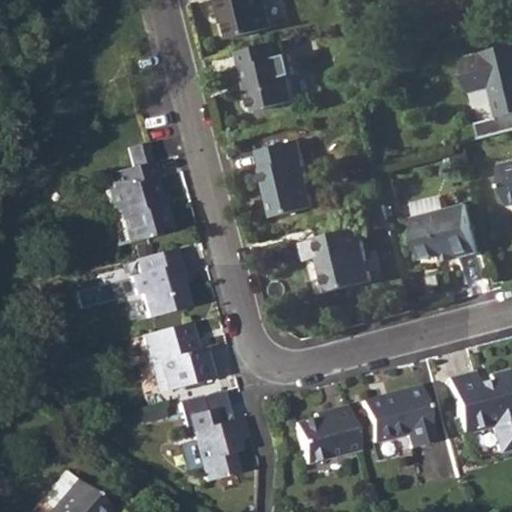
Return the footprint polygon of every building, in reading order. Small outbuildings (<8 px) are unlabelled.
[(265,0),(215,0),(219,14),(222,14),(229,40),(273,29),(265,0)] [(282,44),(237,54),(245,84),(249,84),(257,113),(297,102),(291,77),(296,75),(290,57),(286,57),(282,44)] [(493,89),(501,118),(505,138),(511,135),(511,46),(483,53),(484,57),(463,62),(471,96),(493,89)] [(300,143),(258,154),(276,220),(317,209),(300,143)] [(145,145),(128,149),(133,169),(150,164),(145,145)] [(133,169),(111,174),(115,189),(108,191),(114,212),(118,211),(126,244),(147,239),(153,234),(157,232),(165,230),(159,202),(160,202),(155,180),(157,179),(153,164),(150,164),(133,169)] [(511,165),(501,168),(511,208),(511,207),(511,165)] [(468,207),(415,221),(426,262),(444,257),(446,262),(459,258),(460,261),(482,256),(468,207)] [(386,208),(372,211),(377,233),(391,229),(386,208)] [(360,230),(319,241),(327,273),(322,274),(328,296),(374,284),(360,230)] [(174,251),(136,261),(140,276),(130,279),(136,296),(139,296),(146,319),(186,308),(182,293),(179,293),(176,282),(182,280),(174,251)] [(189,326),(142,337),(150,364),(158,362),(166,391),(209,380),(202,353),(192,355),(189,347),(194,346),(189,326)] [(451,384),(465,439),(494,432),(500,458),(511,454),(511,379),(511,374),(491,380),(492,386),(481,388),(478,377),(451,384)] [(421,390),(364,406),(374,446),(407,438),(412,452),(435,446),(421,390)] [(211,397),(187,403),(191,417),(181,419),(186,434),(191,433),(205,485),(236,477),(231,455),(235,454),(231,437),(234,436),(231,424),(224,426),(220,410),(214,411),(211,397)] [(360,455),(349,410),(329,416),(330,419),(297,428),(308,468),(360,455)] [(49,511),(106,511),(109,509),(67,472),(42,500),(52,509),(49,511)]
